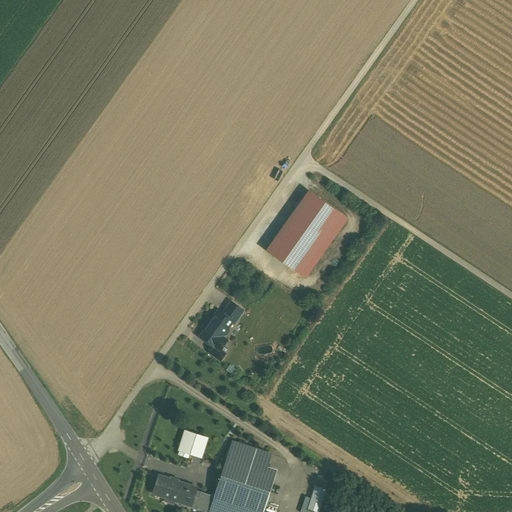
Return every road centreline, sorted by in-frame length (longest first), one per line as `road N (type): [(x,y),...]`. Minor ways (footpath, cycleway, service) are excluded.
road 1 (track): [(414,0),(83,459)]
road 2 (track): [(511,295),(303,157)]
road 3 (track): [(150,366),(290,458),(297,470),(289,511)]
road 4 (tertiary): [(0,335),(83,459),(83,472)]
